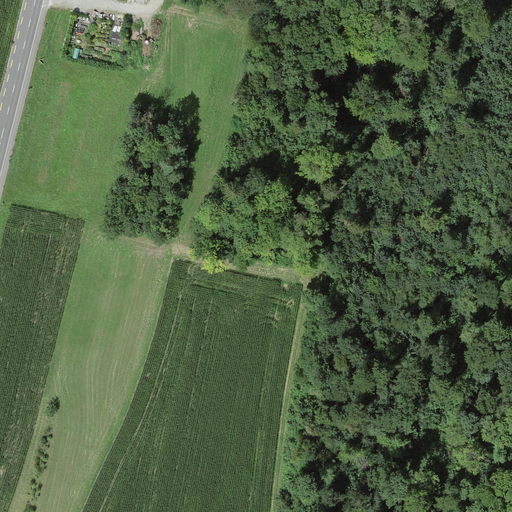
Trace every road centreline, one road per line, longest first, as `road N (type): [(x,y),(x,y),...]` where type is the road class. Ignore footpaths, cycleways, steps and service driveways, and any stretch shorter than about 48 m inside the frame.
road 1 (track): [(275,511),(310,278),(370,103),(395,57),(458,0)]
road 2 (track): [(398,511),(511,284)]
road 3 (primary): [(31,0),(0,128)]
